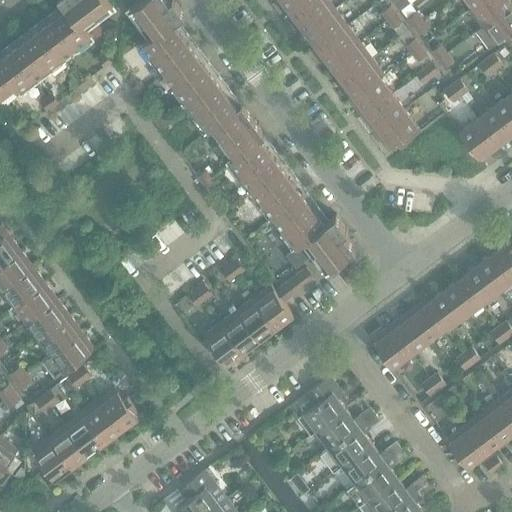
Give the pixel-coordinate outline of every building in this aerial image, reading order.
[(63,0),(68,6),(87,31),(116,10),(108,0),(63,0)] [(171,21),(172,23),(184,14),(173,0),(138,0),(124,11),(146,40),(171,21)] [(280,0),(291,14),(310,0),(280,0)] [(304,31),(334,8),(327,0),(310,0),(291,14),(304,31)] [(511,4),(508,0),(481,0),(472,6),(468,9),(481,26),(511,4)] [(481,26),(475,31),(488,48),(494,43),(511,29),(511,4),(481,26)] [(68,6),(39,28),(64,62),(94,40),(87,31),(68,6)] [(386,20),(395,13),(389,6),(380,12),(386,20)] [(316,47),(346,25),(334,8),(304,31),(316,47)] [(412,26),(421,19),(415,11),(406,18),(412,26)] [(395,13),(386,20),(393,28),(401,22),(395,13)] [(421,19),(412,26),(419,34),(427,28),(421,19)] [(193,51),(172,23),(171,21),(146,40),(137,46),(160,76),(193,51)] [(327,63),(358,40),(346,25),(316,47),(327,63)] [(39,28),(10,50),(35,84),(64,62),(39,28)] [(412,53),(420,47),(414,38),(405,45),(412,53)] [(340,80),(371,57),(358,40),(327,63),(340,80)] [(438,59),(446,53),(440,44),(431,51),(438,59)] [(420,47),(412,53),(417,61),(426,54),(420,47)] [(0,98),(2,101),(16,90),(20,95),(35,84),(10,50),(0,57),(0,98)] [(181,104),(215,79),(193,51),(160,76),(181,104)] [(486,58),(495,70),(503,64),(494,52),(486,58)] [(104,67),(110,62),(104,53),(98,58),(104,67)] [(446,53),(438,59),(443,66),(452,60),(446,53)] [(353,97),(380,78),(384,75),(371,57),(340,80),(352,96),(353,97)] [(488,76),(495,70),(486,58),(478,63),(488,76)] [(431,76),(438,71),(432,62),(424,67),(431,76)] [(422,82),(431,76),(424,67),(416,74),(422,82)] [(451,84),(460,95),(468,89),(460,77),(451,84)] [(361,115),(391,92),(380,78),(353,97),(352,96),(348,98),(361,115)] [(237,109),(236,107),(215,79),(181,104),(204,134),(208,131),(237,109)] [(139,82),(130,88),(135,95),(143,88),(139,82)] [(452,100),(460,95),(451,84),(444,90),(452,100)] [(45,96),(52,106),(58,102),(50,92),(45,96)] [(373,132),(404,109),(391,92),(361,115),(373,132)] [(511,129),(511,93),(511,92),(494,105),(511,129)] [(52,106),(45,96),(39,101),(46,111),(52,106)] [(258,137),(260,139),(264,135),(241,103),(236,107),(237,109),(208,131),(229,159),(258,137)] [(498,147),(511,136),(511,129),(494,105),(476,118),(498,147)] [(404,109),(373,132),(386,149),(398,141),(401,145),(420,131),(404,109)] [(156,123),(165,117),(161,111),(152,118),(156,123)] [(165,117),(156,123),(161,129),(169,123),(165,117)] [(480,160),(498,147),(476,118),(458,131),(480,160)] [(280,166),(260,139),(258,137),(229,159),(225,162),(247,191),(280,166)] [(269,221),(302,195),(280,166),(247,191),(269,221)] [(200,181),(209,174),(205,170),(196,176),(200,181)] [(200,181),(205,188),(213,181),(209,174),(200,181)] [(325,225),(323,223),(302,195),(269,221),(291,250),(299,244),(325,225)] [(299,244),(309,257),(321,273),(355,247),(344,233),(348,230),(335,214),(323,223),(325,225),(299,244)] [(0,264),(20,249),(0,223),(0,264)] [(511,273),(511,237),(495,250),(511,273)] [(0,285),(2,288),(32,266),(20,249),(0,264),(0,285)] [(498,291),(511,281),(511,273),(495,250),(477,263),(498,291)] [(228,264),(236,275),(244,270),(235,258),(228,264)] [(507,303),(498,291),(477,263),(460,276),(481,304),(490,316),(507,303)] [(229,281),(236,275),(228,264),(221,270),(229,281)] [(14,304),(44,282),(32,266),(2,288),(14,304)] [(275,290),(283,301),(314,278),(305,267),(275,290)] [(464,317),(481,304),(460,276),(443,289),(464,317)] [(27,321),(57,298),(44,282),(14,304),(27,321)] [(195,288),(204,300),(211,294),(203,283),(195,288)] [(283,301),(275,290),(270,284),(253,297),(276,327),(293,314),(283,301)] [(196,305),(204,300),(195,288),(188,294),(196,305)] [(446,331),(464,317),(443,289),(427,301),(426,302),(444,327),(443,328),(446,331)] [(260,340),(276,327),(253,297),(237,309),(260,340)] [(39,337),(69,314),(57,298),(27,321),(39,337)] [(426,302),(427,301),(424,298),(405,311),(427,340),(443,328),(444,327),(426,302)] [(243,352),(260,340),(237,309),(221,322),(243,352)] [(410,353),(427,340),(405,311),(388,324),(410,353)] [(51,353),(81,331),(69,314),(39,337),(51,353)] [(497,326),(505,338),(511,333),(511,327),(506,319),(497,326)] [(226,365),(243,352),(221,322),(203,335),(226,365)] [(392,367),(410,353),(388,324),(370,338),(392,367)] [(499,343),(505,338),(497,326),(490,331),(499,343)] [(55,378),(64,371),(94,348),(81,331),(51,353),(42,360),(55,378)] [(462,352),(471,364),(480,357),(471,345),(462,352)] [(465,369),(471,364),(462,352),(456,356),(465,369)] [(75,370),(83,381),(91,375),(83,364),(75,370)] [(14,381),(25,373),(20,366),(9,374),(14,381)] [(76,387),(83,381),(75,370),(68,376),(76,387)] [(429,378),(437,389),(446,383),(438,372),(429,378)] [(14,381),(20,389),(31,381),(25,373),(14,381)] [(317,430),(345,408),(337,398),(343,394),(329,375),(305,393),(314,404),(297,417),(310,434),(316,429),(317,430)] [(430,395),(437,389),(429,378),(422,384),(430,395)] [(3,399),(14,391),(8,384),(0,390),(0,395),(3,400),(3,399)] [(98,400),(120,430),(141,414),(127,395),(123,398),(115,387),(98,400)] [(511,416),(511,387),(498,398),(511,416)] [(43,394),(51,405),(58,400),(50,389),(43,394)] [(9,407),(20,399),(14,391),(3,399),(3,400),(9,407)] [(43,411),(51,405),(43,394),(35,400),(43,411)] [(502,440),(511,432),(511,416),(498,398),(480,411),(502,440)] [(104,442),(120,430),(98,400),(82,412),(104,442)] [(329,447),(375,413),(369,406),(358,414),(359,415),(353,419),(345,408),(317,430),(329,447)] [(485,453),(502,440),(480,411),(463,424),(485,453)] [(88,454),(104,442),(82,412),(65,424),(88,454)] [(342,465),(371,443),(363,432),(369,428),(369,429),(380,420),(375,413),(329,447),(320,454),(333,472),(342,465)] [(72,467),(88,454),(65,424),(49,437),(72,467)] [(467,466),(485,453),(463,424),(445,438),(467,466)] [(0,437),(0,483),(1,485),(10,472),(4,467),(17,450),(0,437)] [(48,485),(72,467),(49,437),(32,450),(45,468),(38,472),(48,485)] [(355,482),(400,448),(395,441),(384,449),(384,450),(379,454),(371,443),(342,465),(355,482)] [(359,506),(397,477),(389,467),(395,463),(406,455),(400,448),(355,482),(356,482),(346,489),(359,506)] [(489,458),(497,469),(504,464),(495,453),(489,458)] [(492,473),(497,469),(489,458),(484,462),(492,473)] [(207,511),(228,496),(206,467),(178,488),(187,500),(176,507),(179,511),(207,511)] [(363,511),(386,511),(426,482),(421,475),(410,484),(411,484),(405,488),(397,477),(359,506),(363,511)] [(426,482),(386,511),(423,511),(415,501),(421,497),(421,498),(432,490),(426,482)] [(239,511),(228,496),(207,511),(239,511)]
